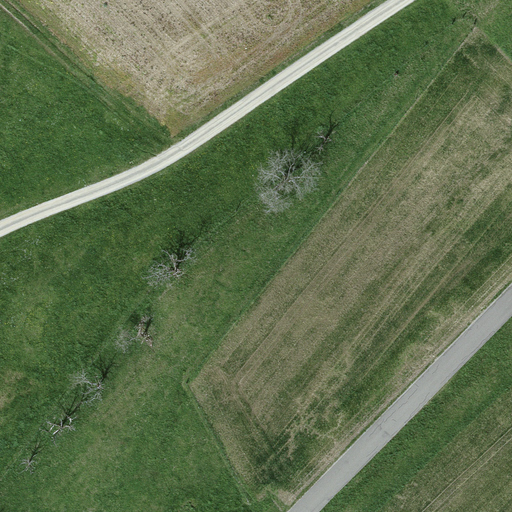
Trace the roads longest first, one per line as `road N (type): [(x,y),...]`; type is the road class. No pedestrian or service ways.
road 1 (residential): [(0,227),(160,161),(402,0)]
road 2 (unclassified): [(511,293),(300,511)]
